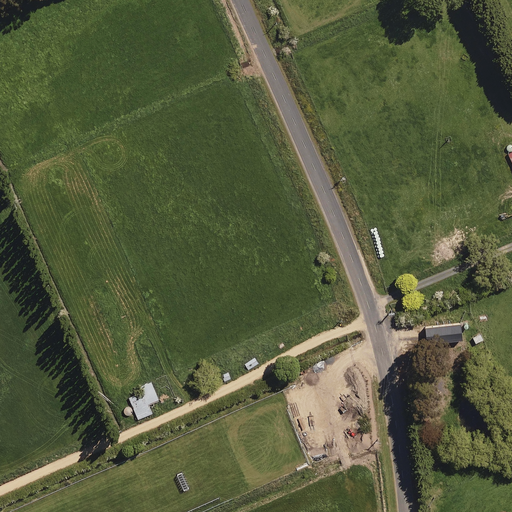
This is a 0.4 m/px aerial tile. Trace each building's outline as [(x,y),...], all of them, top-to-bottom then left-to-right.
[(461,339),(459,323),(424,326),(426,343),(461,339)] [(480,334),(472,338),(476,344),(484,340),(480,334)] [(258,364),(255,358),(244,364),(248,370),(258,364)] [(228,371),(220,376),(224,383),(232,378),(228,371)] [(159,401),(150,382),(139,387),(141,391),(128,397),(138,420),(152,414),(148,405),(159,401)]
